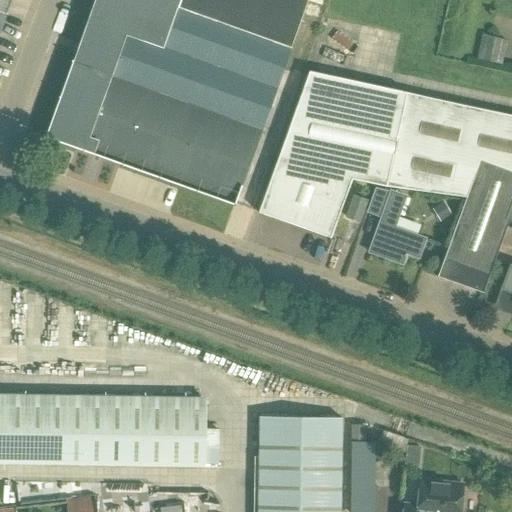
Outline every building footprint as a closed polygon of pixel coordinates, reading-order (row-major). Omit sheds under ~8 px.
[(0,0),(0,33),(7,15),(6,15),(11,0),(0,0)] [(95,0),(46,138),(234,205),(308,0),(95,0)] [(501,65),(506,42),(481,36),(476,59),(501,65)] [(511,116),(308,72),(259,212),(331,238),(351,182),(444,195),(466,197),(456,226),(438,277),(483,294),(509,223),(511,223),(511,116)] [(419,258),(426,239),(394,228),(406,197),(391,191),(383,215),(369,252),(403,264),(406,256),(407,254),(419,258)] [(359,224),(367,202),(352,196),(344,218),(359,224)] [(511,267),(510,267),(502,289),(511,293),(511,267)] [(0,391),(0,458),(207,462),(209,396),(0,391)] [(339,511),(340,418),(258,418),(257,511),(339,511)] [(374,443),(351,442),(350,468),(374,469),(374,443)] [(459,511),(462,485),(419,481),(417,506),(404,505),(402,511),(459,511)] [(163,511),(163,507),(154,508),(153,496),(132,498),(133,510),(151,509),(151,511),(163,511)] [(65,511),(90,511),(88,497),(64,501),(65,511)]
